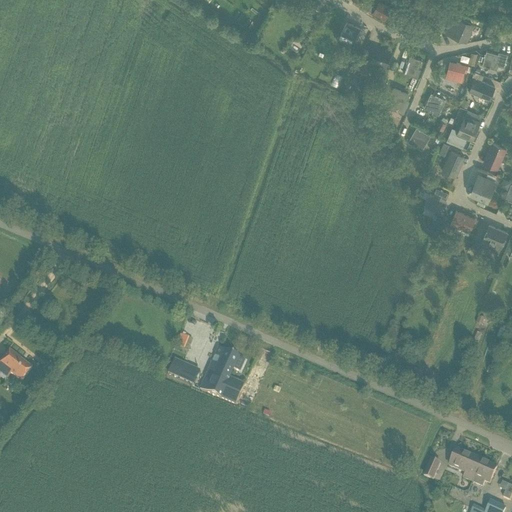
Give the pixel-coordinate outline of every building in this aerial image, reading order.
[(315,0),(312,0),(310,5),(316,8),(319,2),(315,0)] [(366,1),(362,8),(367,10),(371,3),(366,1)] [(389,22),(396,11),(379,2),(373,13),(389,22)] [(449,12),(442,28),(448,30),(447,32),(465,40),(472,25),(453,17),(454,15),(449,12)] [(421,16),(417,28),(433,34),(438,23),(421,16)] [(341,33),(356,40),(361,29),(346,22),(341,33)] [(488,26),(485,32),(490,34),(493,28),(488,26)] [(371,62),(386,67),(390,54),(376,48),(371,62)] [(500,55),(486,51),(482,66),(497,70),(498,66),(504,68),(508,55),(501,53),(500,55)] [(410,56),(404,74),(412,76),(412,77),(413,77),(417,79),(420,70),(419,69),(422,60),(410,56)] [(349,61),(346,67),(353,70),(356,64),(349,61)] [(450,64),(446,78),(461,81),(464,72),(466,73),(468,66),(459,63),(458,65),(450,62),(450,64)] [(342,90),(345,77),(338,75),(335,88),(342,90)] [(475,79),(469,92),(489,100),(495,87),(475,79)] [(387,104),(393,107),(393,106),(398,108),(399,109),(399,108),(402,109),(404,103),(405,103),(408,95),(394,88),(388,103),(387,104)] [(425,108),(438,115),(445,101),(431,94),(425,108)] [(464,99),(461,106),(466,108),(469,101),(464,99)] [(472,140),(480,122),(465,115),(457,134),(472,140)] [(440,122),(437,130),(442,132),(446,125),(440,122)] [(422,150),(429,136),(417,128),(409,142),(422,150)] [(451,133),(447,142),(452,144),(456,135),(451,133)] [(497,169),(506,149),(493,143),(484,163),(497,169)] [(464,157),(451,151),(442,171),(456,177),(464,157)] [(486,201),(494,183),(479,176),(471,195),(486,201)] [(424,207),(427,208),(438,213),(443,199),(446,200),(449,193),(438,189),(436,188),(434,194),(430,193),(424,207)] [(476,219),(456,211),(450,224),(470,233),(476,219)] [(431,225),(426,228),(429,233),(434,230),(431,225)] [(489,225),(483,240),(501,248),(507,233),(489,225)] [(464,239),(462,245),(469,248),(472,242),(464,239)] [(474,241),(470,248),(477,251),(480,243),(474,241)] [(479,317),(476,324),(482,326),(484,320),(479,317)] [(176,345),(188,350),(192,339),(180,334),(176,345)] [(235,405),(239,395),(243,386),(228,379),(231,373),(238,356),(218,347),(214,356),(199,389),(235,405)] [(0,361),(0,365),(21,382),(31,368),(20,360),(20,359),(9,350),(0,361)] [(199,371),(174,359),(167,373),(192,385),(199,371)] [(456,469),(455,470),(464,474),(462,479),(473,484),(479,471),(468,466),(472,457),(457,450),(453,459),(450,466),(456,469)] [(489,483),(492,477),(496,467),(472,457),(468,466),(479,471),(473,484),(482,488),(485,481),(489,483)] [(431,459),(423,477),(432,481),(433,481),(441,464),(440,463),(431,459)] [(508,501),(509,498),(511,492),(511,488),(502,484),(496,496),(501,498),(499,501),(507,505),(509,501),(508,501)] [(490,502),(485,511),(503,511),(505,509),(490,502)]
